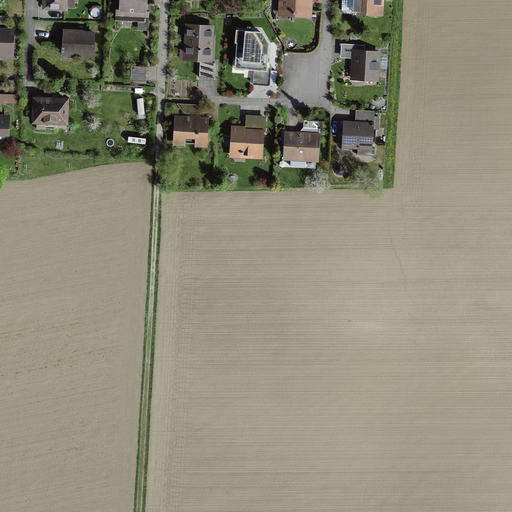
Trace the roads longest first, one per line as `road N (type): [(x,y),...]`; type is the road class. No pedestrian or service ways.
road 1 (track): [(139,511),(160,100)]
road 2 (residential): [(196,100),(321,101),(327,0)]
